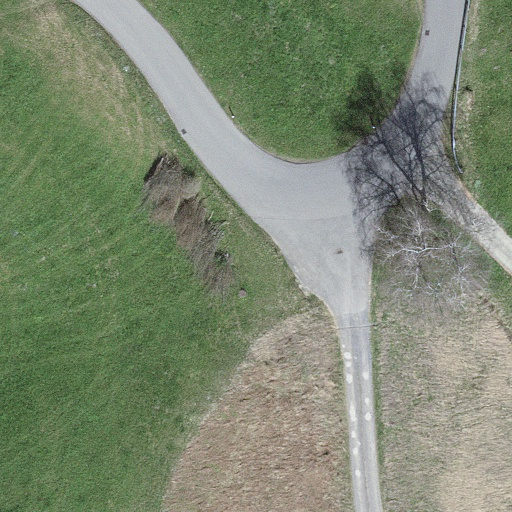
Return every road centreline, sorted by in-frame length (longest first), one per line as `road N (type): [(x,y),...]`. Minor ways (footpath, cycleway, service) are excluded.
road 1 (unclassified): [(453,0),(446,71),(420,141),(383,187),(332,202),(284,189),(219,143),(165,63),(107,0)]
road 2 (track): [(420,141),(511,251)]
